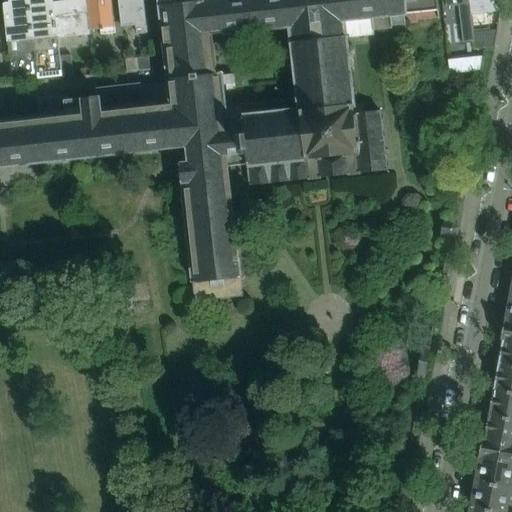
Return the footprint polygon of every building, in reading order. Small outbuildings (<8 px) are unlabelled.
[(405,25),(404,13),(402,0),(160,0),(172,100),(141,103),(139,81),(98,86),(99,93),(68,97),(67,92),(38,95),(40,115),(0,119),(0,168),(178,148),(178,145),(195,143),(196,151),(189,152),(191,172),(180,173),(195,301),(241,295),(225,154),(240,152),(242,165),(247,165),(247,168),(248,168),(250,185),(386,170),(379,110),(363,112),(362,104),(356,105),(350,53),(347,53),(345,38),(373,35),(373,29),(391,27),(391,26),(404,25),(405,25)] [(37,79),(28,0),(9,2),(9,3),(4,4),(12,81),(37,79)] [(60,55),(58,38),(53,0),(28,0),(37,79),(62,77),(60,55)] [(90,35),(89,30),(85,0),(53,0),(58,38),(90,35)] [(113,23),(110,0),(85,0),(89,30),(100,29),(101,34),(114,33),(114,35),(121,34),(121,27),(120,22),(113,23)] [(142,0),(118,0),(120,22),(121,27),(135,25),(136,34),(146,33),(142,0)] [(437,10),(436,0),(402,0),(404,13),(437,10)] [(444,0),(445,7),(456,5),(458,18),(460,42),(472,41),(467,0),(444,0)] [(499,0),(467,0),(472,41),(473,50),(494,48),(500,11),(499,0)] [(70,54),(60,55),(62,77),(72,77),(70,54)] [(97,299),(93,304),(94,311),(99,314),(118,311),(119,315),(129,313),(128,309),(132,309),(131,302),(130,298),(129,293),(125,294),(125,290),(115,292),(116,296),(97,299)] [(511,297),(509,297),(510,298),(506,320),(504,320),(503,323),(511,324),(511,297)] [(511,324),(503,323),(501,337),(500,340),(502,340),(498,363),(511,365),(511,324)] [(511,365),(498,363),(493,389),(511,392),(511,365)] [(511,392),(493,389),(488,413),(511,417),(511,392)] [(511,417),(488,413),(484,438),(482,438),(479,454),(511,460),(511,417)] [(511,460),(479,454),(478,457),(480,458),(476,480),(475,480),(475,481),(510,488),(511,478),(511,460)] [(498,511),(505,511),(510,488),(475,481),(475,482),(476,482),(471,506),(470,506),(470,507),(498,511)]
